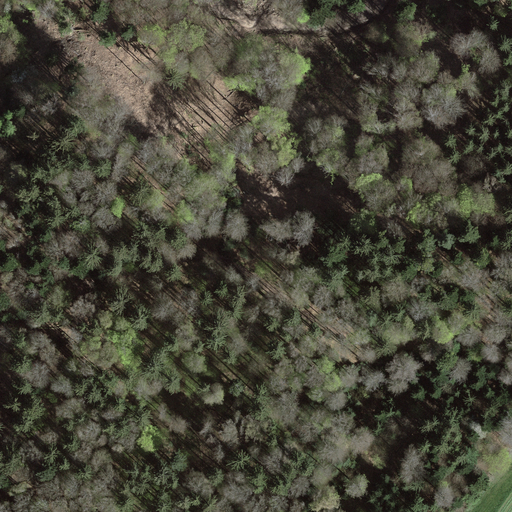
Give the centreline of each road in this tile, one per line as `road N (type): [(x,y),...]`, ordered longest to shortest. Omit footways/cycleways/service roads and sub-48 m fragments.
road 1 (track): [(486,342),(381,346),(343,334),(205,255),(85,282),(0,338)]
road 2 (track): [(511,136),(432,126),(339,90),(294,98)]
road 3 (track): [(386,0),(351,23),(289,25),(212,0)]
